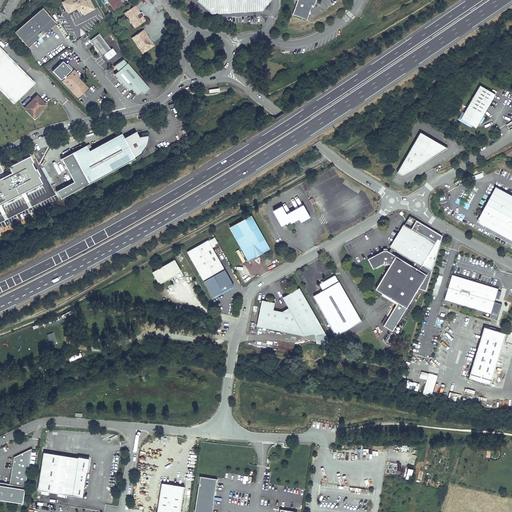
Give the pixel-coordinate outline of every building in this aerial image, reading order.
[(81,9),(84,14),(94,9),(89,0),(86,0),(84,1),(82,0),(67,0),(63,2),(69,12),(77,8),(77,7),(82,8),(81,9)] [(107,0),(115,10),(123,4),(120,0),(107,0)] [(204,0),(196,0),(211,14),(262,10),(270,0),(262,0),(258,5),(252,0),(221,0),(214,9),(204,0)] [(204,0),(214,9),(221,0),(252,0),(258,5),(262,0),(204,0)] [(296,0),(292,13),(306,18),(311,4),(314,5),(315,0),(296,0)] [(145,21),(135,5),(124,13),(135,28),(145,21)] [(56,23),(43,8),(30,19),(32,21),(30,23),(28,21),(14,32),(28,48),(56,23)] [(143,30),(132,38),(142,53),(154,45),(143,30)] [(110,50),(99,34),(90,40),(102,56),(103,55),(108,61),(117,54),(112,48),(110,50)] [(0,47),(0,89),(14,104),(35,83),(0,47)] [(61,60),(51,71),(60,80),(70,69),(61,60)] [(149,89),(127,63),(126,64),(123,60),(114,66),(118,71),(114,74),(129,91),(131,88),(137,95),(140,92),(143,94),(149,89)] [(79,76),(74,70),(62,81),(78,98),(82,94),(80,92),(82,90),(84,92),(88,88),(78,77),(79,76)] [(482,87),(463,120),(471,124),(474,119),(479,122),(495,95),(482,87)] [(45,104),(37,96),(24,108),(33,117),(37,113),(36,112),(45,104)] [(46,106),(45,104),(36,112),(37,113),(38,114),(46,106)] [(474,119),(471,124),(476,127),(479,122),(474,119)] [(124,138),(121,133),(88,151),(85,145),(61,158),(67,170),(78,164),(88,183),(135,158),(136,157),(137,156),(138,156),(139,155),(140,154),(141,153),(142,152),(143,151),(143,150),(144,149),(145,148),(145,147),(146,146),(146,145),(147,144),(147,142),(147,141),(147,140),(148,139),(148,137),(148,136),(148,135),(138,136),(135,131),(124,138)] [(445,146),(421,133),(397,173),(400,174),(401,175),(402,175),(403,175),(404,175),(404,174),(442,151),(445,146)] [(25,161),(32,158),(30,154),(19,158),(22,165),(26,164),(25,161)] [(73,181),(56,191),(60,198),(88,183),(78,164),(67,170),(73,181)] [(511,194),(496,186),(478,217),(480,222),(511,239),(511,194)] [(273,211),(282,226),(290,221),(291,223),(299,219),(301,222),(310,217),(303,205),(287,214),(282,206),(273,211)] [(230,227),(248,260),(270,248),(252,215),(230,227)] [(434,244),(418,235),(420,232),(413,228),(411,230),(404,226),(392,246),(417,261),(414,266),(402,259),(399,257),(388,250),(388,252),(384,252),(384,250),(368,258),(374,268),(376,267),(384,262),(384,264),(388,264),(388,262),(391,264),(376,289),(407,308),(419,288),(426,290),(432,270),(441,240),(438,238),(434,244)] [(235,286),(212,246),(215,245),(212,239),(209,241),(209,240),(188,251),(214,298),(235,286)] [(239,249),(236,251),(242,263),(245,261),(239,249)] [(175,259),(153,272),(159,284),(182,271),(175,259)] [(362,321),(335,274),(319,284),(323,291),(313,296),(336,336),(362,321)] [(452,274),(444,299),(490,313),(498,288),(452,274)] [(289,308),(283,311),(281,311),(274,310),(275,304),(262,301),(257,327),(305,336),(322,326),(300,287),(283,297),(289,308)] [(325,332),(322,326),(305,336),(325,332)] [(492,375),(505,333),(483,326),(471,369),(492,375)] [(49,344),(56,342),(53,332),(47,334),(49,344)] [(492,375),(471,369),(468,377),(490,383),(492,375)] [(418,378),(426,380),(422,393),(431,395),(437,376),(420,371),(418,378)] [(16,442),(9,446),(12,450),(18,447),(16,442)] [(89,465),(83,457),(79,457),(78,458),(44,452),(38,490),(83,497),(87,472),(88,473),(89,465)] [(201,476),(194,511),(297,511),(280,509),(279,511),(212,511),(218,478),(201,476)] [(180,511),(185,486),(162,482),(157,511),(180,511)]
